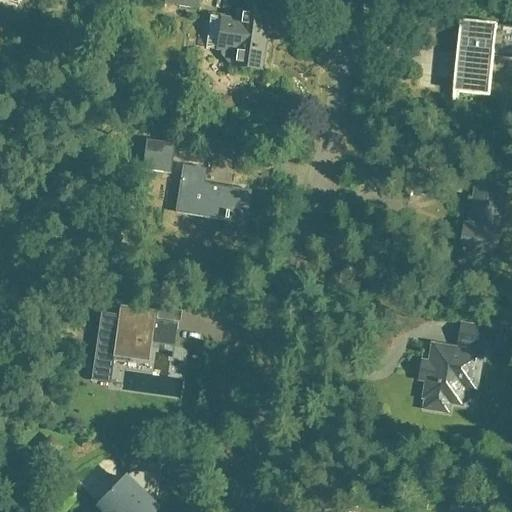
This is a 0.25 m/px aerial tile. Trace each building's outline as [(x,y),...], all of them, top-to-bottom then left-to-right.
[(164,0),(164,5),(196,10),(197,0),(164,0)] [(237,19),(221,17),(210,16),(207,37),(218,39),(217,50),(221,50),(220,53),(227,62),(231,63),(231,66),(262,69),(268,16),(238,12),(237,19)] [(494,58),(511,60),(511,26),(462,21),(462,22),(458,53),(458,54),(455,78),(456,78),(490,82),(489,96),(455,92),(455,93),(489,97),(490,96),(491,82),(494,58)] [(456,78),(455,78),(453,101),(454,102),(455,93),(455,92),(489,96),(490,82),(456,78)] [(173,157),(175,144),(145,140),(140,170),(171,174),(173,157)] [(222,234),(243,237),(251,192),(203,184),(205,171),(183,167),(176,213),(224,221),(222,234)] [(465,226),(460,265),(478,268),(479,257),(492,259),(500,203),(506,204),(508,191),(476,187),(471,226),(465,226)] [(149,350),(150,344),(174,347),(177,324),(153,320),(154,315),(120,310),(119,315),(101,312),(90,381),(110,384),(111,382),(105,381),(107,369),(112,369),(115,354),(134,356),(135,347),(149,350)] [(427,399),(425,409),(449,413),(451,404),(460,405),(463,388),(477,390),(484,350),(500,353),(504,332),(460,325),(456,350),(434,346),(431,364),(426,363),(423,381),(428,382),(425,399),(427,399)] [(156,511),(158,511),(156,508),(161,465),(131,461),(129,482),(127,480),(101,506),(106,511),(156,511)] [(452,498),(449,511),(488,511),(490,504),(452,498)]
